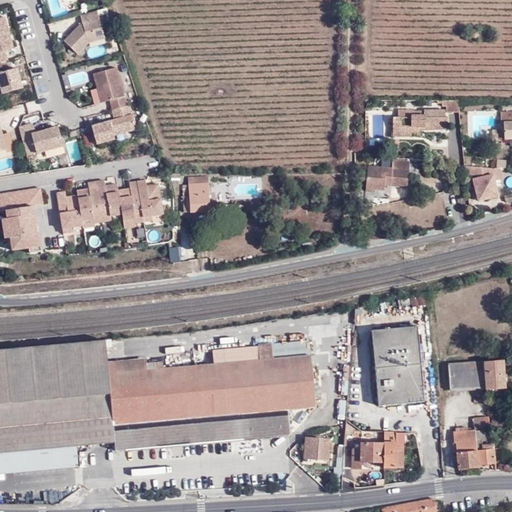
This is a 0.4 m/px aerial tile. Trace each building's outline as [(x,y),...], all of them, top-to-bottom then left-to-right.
[(82,24),(77,25),(63,41),(76,54),(87,42),(103,38),(96,10),(79,15),(82,24)] [(4,50),(8,49),(4,33),(8,32),(4,17),(0,17),(0,60),(6,59),(4,50)] [(12,48),(8,32),(4,33),(8,49),(12,48)] [(2,71),(0,64),(0,89),(1,93),(21,88),(16,68),(2,71)] [(116,66),(93,73),(101,102),(109,99),(112,109),(126,105),(116,66)] [(459,113),(458,101),(446,101),(446,107),(447,113),(459,113)] [(129,104),(112,109),(114,119),(112,119),(113,121),(109,122),(109,120),(91,125),(96,143),(114,138),(113,134),(136,128),(132,114),(131,114),(129,104)] [(435,127),(445,127),(445,111),(422,110),(421,112),(410,112),(409,110),(395,110),(395,118),(390,118),(390,130),(408,130),(408,132),(417,133),(417,130),(417,127),(421,126),(421,130),(435,130),(435,127)] [(503,139),(511,138),(511,112),(500,112),(500,123),(503,123),(503,139)] [(24,143),(32,140),(35,153),(62,145),(57,126),(34,133),(31,123),(19,126),(19,127),(24,143)] [(408,130),(390,130),(390,138),(407,138),(408,132),(408,130)] [(406,183),(410,158),(392,157),(391,167),(367,165),(365,187),(374,187),(383,188),(384,183),(384,181),(389,182),(389,184),(398,185),(398,182),(406,183)] [(464,164),(465,174),(470,174),(475,200),(497,195),(495,183),(492,173),(483,174),(482,166),(464,164)] [(492,173),(495,183),(500,182),(499,174),(510,174),(510,169),(482,166),(483,174),(492,173)] [(208,204),(207,176),(189,176),(190,196),(183,196),(183,212),(213,212),(213,204),(208,204)] [(121,213),(117,189),(116,183),(105,185),(104,179),(95,181),(101,220),(110,219),(110,214),(121,213)] [(145,185),(145,180),(136,181),(142,220),(151,219),(150,215),(161,214),(156,184),(145,185)] [(92,221),(101,220),(95,181),(87,182),(88,188),(76,189),(77,194),(81,218),(91,217),(92,221)] [(142,220),(136,181),(129,182),(127,182),(128,187),(117,189),(121,213),(122,219),(132,218),(133,221),(142,220)] [(0,192),(0,208),(5,208),(32,205),(42,203),(39,187),(0,192)] [(56,192),(62,231),(71,229),(70,225),(81,224),(81,218),(77,194),(65,196),(64,190),(56,192)] [(511,192),(501,195),(504,208),(511,205),(511,192)] [(36,231),(32,205),(5,208),(6,217),(1,218),(4,236),(9,235),(11,248),(28,246),(28,251),(40,249),(37,231),(36,231)] [(419,328),(397,329),(397,403),(425,401),(419,328)] [(397,403),(397,329),(374,330),(380,404),(397,403)] [(0,452),(114,441),(107,368),(106,361),(104,341),(0,350),(0,452)] [(309,341),(271,344),(272,358),(310,354),(309,341)] [(107,368),(114,441),(115,448),(279,432),(290,431),(288,408),(315,405),(314,395),(313,385),(310,354),(272,358),(271,344),(257,345),(258,359),(223,363),(223,357),(200,359),(200,365),(162,369),(162,362),(144,364),(107,368)] [(144,357),(106,361),(107,368),(144,364),(144,357)] [(506,388),(503,360),(450,366),(453,391),(483,388),(484,390),(506,388)] [(491,428),(506,426),(505,412),(490,413),(491,428)] [(489,426),(488,415),(473,417),(474,428),(489,426)] [(475,429),(475,438),(476,438),(482,437),(482,438),(486,437),(485,428),(475,429)] [(454,431),(454,440),(475,438),(475,429),(468,430),(456,431),(454,431)] [(383,467),(384,467),(402,467),(402,444),(396,444),(396,431),(385,431),(385,441),(384,441),(383,462),(383,467)] [(329,458),(330,438),(305,436),(304,457),(329,458)] [(476,438),(478,463),(495,462),(494,450),(501,450),(500,446),(494,447),(494,443),(482,444),(482,438),(482,437),(476,438)] [(459,469),(479,467),(478,463),(476,438),(475,438),(454,440),(455,441),(456,441),(459,469)] [(359,461),(383,462),(384,441),(360,441),(359,447),(355,447),(355,449),(352,448),(351,467),(359,468),(359,461)] [(0,453),(0,470),(48,467),(47,453),(38,453),(37,451),(0,453)] [(460,511),(466,511),(464,496),(458,497),(460,511)] [(456,511),(460,511),(458,497),(447,498),(440,501),(441,511),(456,511)] [(382,508),(382,511),(437,511),(435,499),(382,508)]
